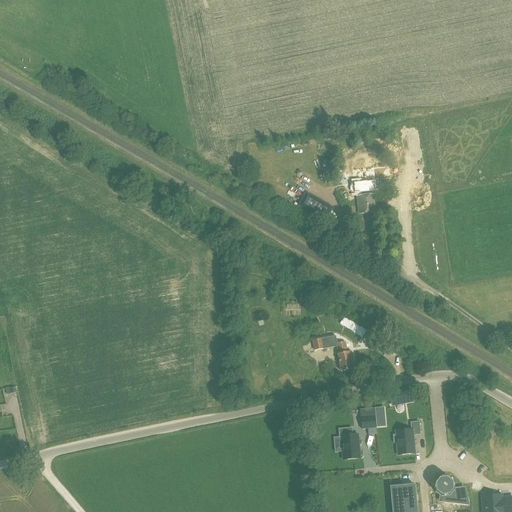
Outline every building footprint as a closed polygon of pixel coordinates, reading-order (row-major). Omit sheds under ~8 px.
[(325,163),(327,182),(337,181),(336,162),(325,163)] [(327,221),(333,210),(309,195),(302,207),(327,221)] [(357,197),(359,214),(377,212),(375,195),(357,197)] [(343,324),(365,337),(369,330),(346,317),(343,324)] [(351,359),(353,359),(352,351),(348,352),(346,342),(337,344),(336,337),(313,341),(315,351),(337,347),(342,371),(353,369),(351,359)] [(376,338),(372,345),(379,349),(383,343),(376,338)] [(411,387),(389,391),(391,399),(392,404),(413,400),(411,387)] [(368,427),(368,435),(377,434),(375,416),(361,417),(362,428),(368,427)] [(396,432),(396,435),(393,435),(394,443),(397,443),(398,455),(415,454),(413,435),(420,434),(419,422),(411,423),(412,430),(396,432)] [(352,428),(339,429),(339,437),(341,437),(343,460),(360,459),(358,435),(352,435),(352,428)] [(447,477),(439,478),(434,484),(434,492),(441,498),(449,497),(455,491),(454,482),(447,477)] [(391,488),(393,511),(417,511),(415,485),(391,488)] [(482,497),(483,511),(511,511),(511,497),(503,498),(502,496),(482,497)]
